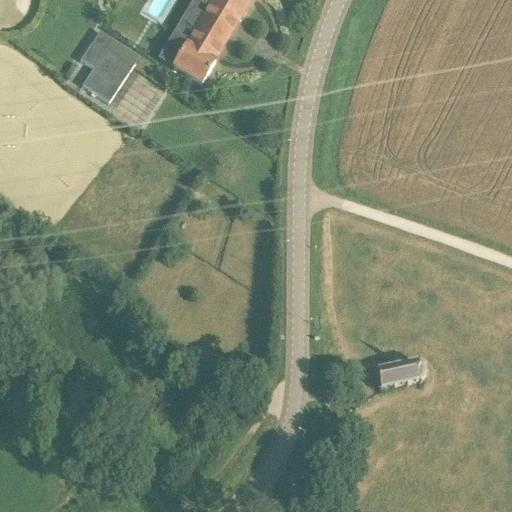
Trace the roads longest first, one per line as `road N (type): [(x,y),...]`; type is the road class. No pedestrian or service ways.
road 1 (tertiary): [(299,200),(294,400),(278,454),(251,500)]
road 2 (track): [(511,265),(333,203),(299,200)]
road 3 (tertiary): [(299,200),(310,87),(340,0)]
road 4 (track): [(294,400),(265,414),(215,486),(186,511)]
